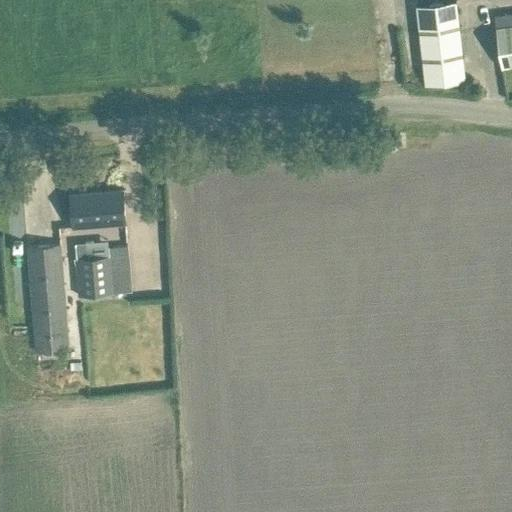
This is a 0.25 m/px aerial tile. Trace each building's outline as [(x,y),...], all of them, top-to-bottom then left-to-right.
[(311,0),(303,0),(296,11),(308,19),(318,5),(311,0)] [(342,0),(342,11),(382,10),(381,0),(342,0)] [(466,78),(456,0),(444,0),(417,3),(426,83),(466,78)] [(302,46),(385,46),(385,21),(302,21),(302,46)] [(511,23),(497,26),(503,66),(511,64),(511,23)] [(126,220),(123,188),(71,193),(74,224),(126,220)] [(70,347),(61,241),(28,244),(36,350),(70,347)] [(128,243),(76,247),(80,294),(132,290),(128,243)]
